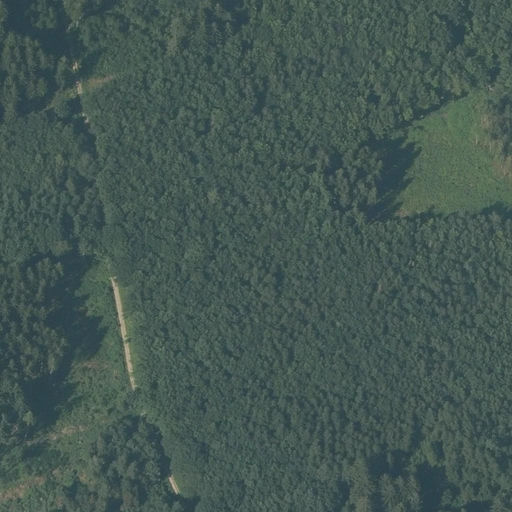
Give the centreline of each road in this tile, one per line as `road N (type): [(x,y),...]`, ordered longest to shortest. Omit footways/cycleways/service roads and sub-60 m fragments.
road 1 (track): [(63,0),(138,400),(186,511)]
road 2 (track): [(398,0),(511,106)]
